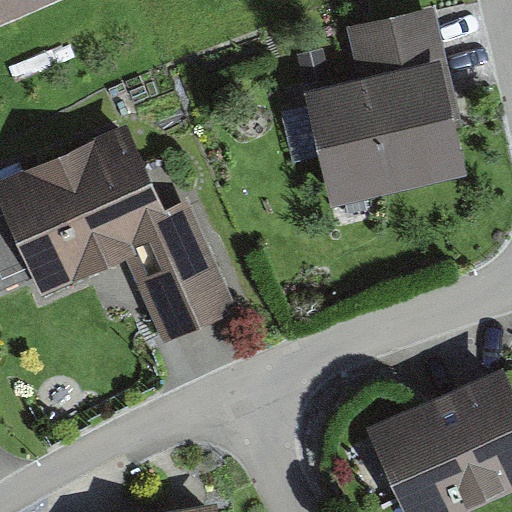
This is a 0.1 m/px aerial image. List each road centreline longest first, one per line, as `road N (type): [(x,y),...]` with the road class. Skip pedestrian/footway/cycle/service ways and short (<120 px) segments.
road 1 (residential): [(511,289),(345,345),(232,395)]
road 2 (residential): [(232,395),(160,422),(0,506)]
road 3 (residential): [(293,511),(232,395)]
